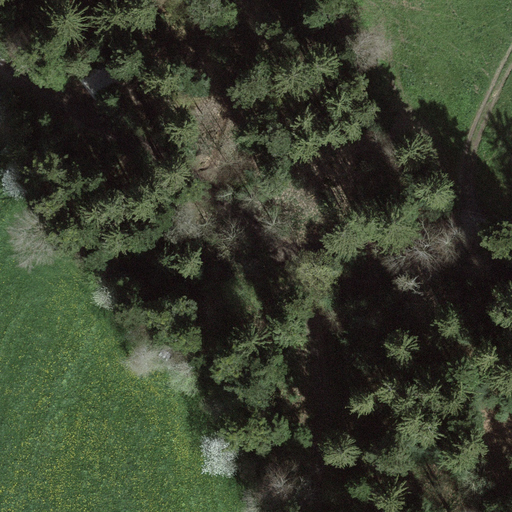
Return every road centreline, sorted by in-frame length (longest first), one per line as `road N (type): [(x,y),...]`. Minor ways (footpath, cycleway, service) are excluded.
road 1 (track): [(0,57),(202,184),(285,255),(311,346),(298,511)]
road 2 (track): [(511,226),(349,239),(285,255)]
road 3 (track): [(486,227),(467,187),(471,149),(511,54)]
